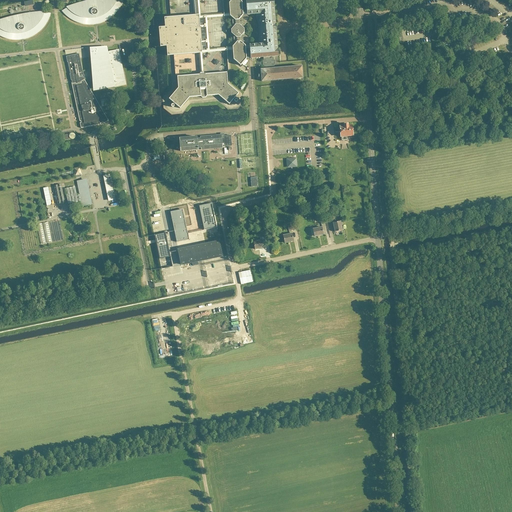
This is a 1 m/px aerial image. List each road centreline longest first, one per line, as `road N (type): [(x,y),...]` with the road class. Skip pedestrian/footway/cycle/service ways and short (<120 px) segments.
road 1 (unclassified): [(234,269),(236,301),(174,317),(211,511)]
road 2 (unclassified): [(368,117),(270,127),(273,196),(224,213),(234,269)]
road 3 (tertiary): [(399,511),(377,238)]
road 4 (unclassified): [(234,269),(377,238)]
road 5 (track): [(511,210),(391,235)]
road 6 (tertiary): [(377,238),(368,117)]
road 7 (track): [(511,229),(393,252)]
